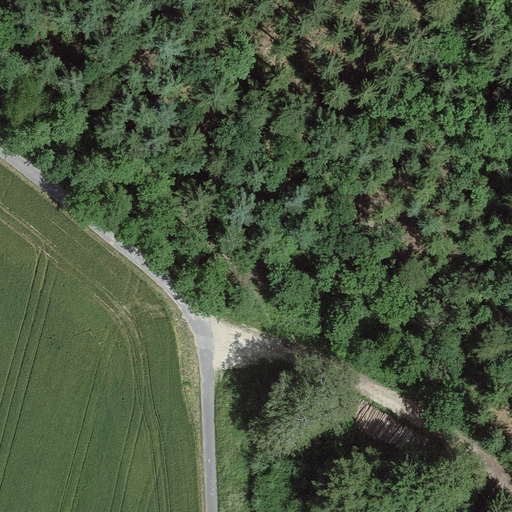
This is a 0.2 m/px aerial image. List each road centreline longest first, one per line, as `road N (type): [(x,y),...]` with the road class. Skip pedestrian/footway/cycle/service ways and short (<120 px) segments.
road 1 (track): [(214,511),(207,334),(191,306),(0,151)]
road 2 (track): [(207,334),(279,349),(443,434),(511,500)]
